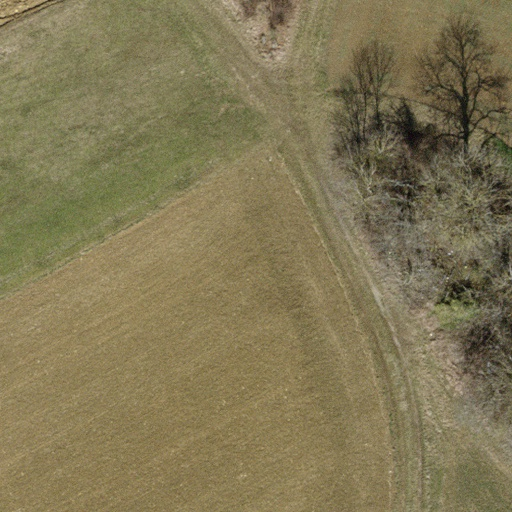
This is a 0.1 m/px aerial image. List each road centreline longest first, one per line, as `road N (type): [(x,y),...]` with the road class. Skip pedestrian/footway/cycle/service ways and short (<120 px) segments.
road 1 (track): [(200,0),(291,124),(398,348),(416,420),(421,511)]
road 2 (track): [(291,124),(330,0)]
road 3 (track): [(511,504),(416,420)]
